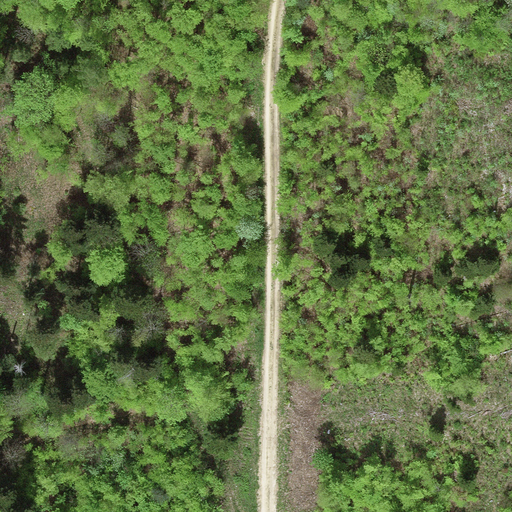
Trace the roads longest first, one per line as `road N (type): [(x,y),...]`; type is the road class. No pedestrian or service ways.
road 1 (track): [(240,511),(118,191),(33,0)]
road 2 (track): [(279,0),(266,511)]
